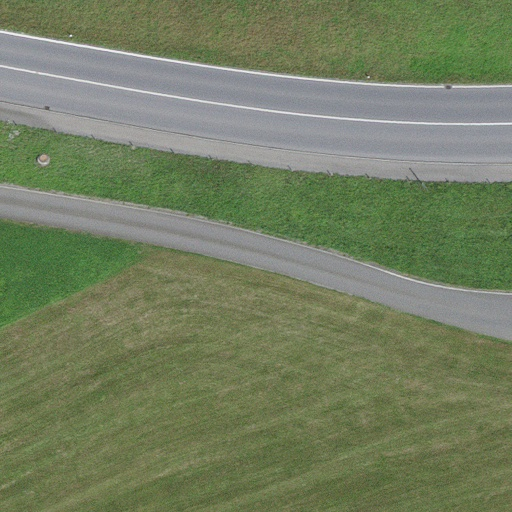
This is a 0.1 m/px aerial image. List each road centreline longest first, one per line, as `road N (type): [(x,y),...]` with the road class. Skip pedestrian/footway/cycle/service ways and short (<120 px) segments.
road 1 (residential): [(511,317),(250,250),(0,202)]
road 2 (secondary): [(511,124),(300,114),(0,64)]
